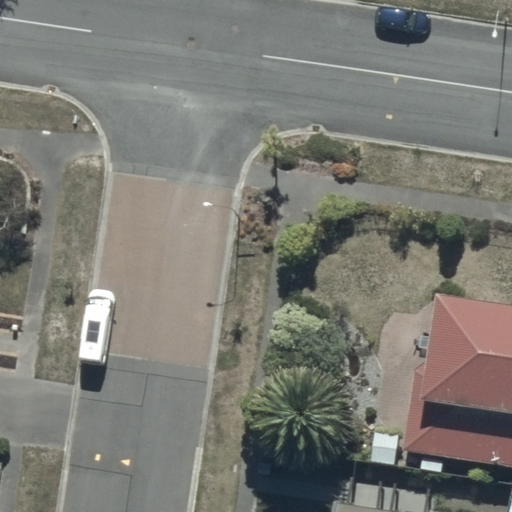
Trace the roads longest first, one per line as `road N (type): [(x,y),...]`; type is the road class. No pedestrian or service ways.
road 1 (residential): [(126,511),(200,46)]
road 2 (tertiary): [(511,93),(200,46)]
road 3 (tertiary): [(200,46),(0,16)]
